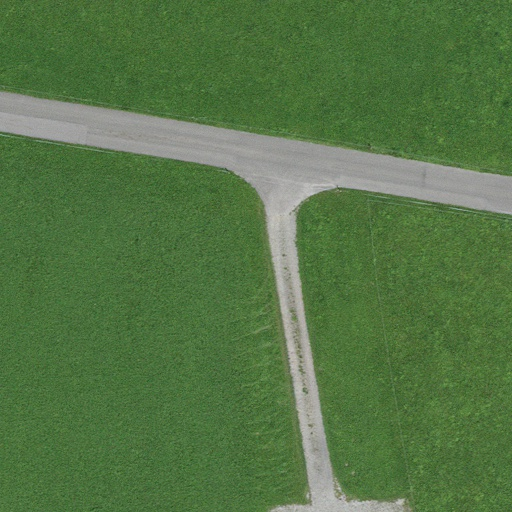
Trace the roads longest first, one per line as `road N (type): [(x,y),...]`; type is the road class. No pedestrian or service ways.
road 1 (unclassified): [(511,196),(0,110)]
road 2 (track): [(275,154),(328,511)]
